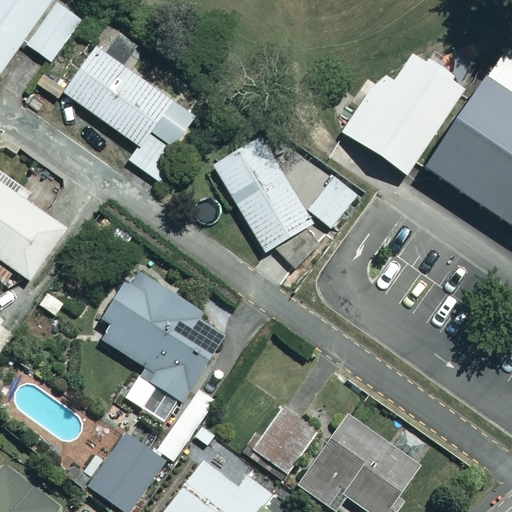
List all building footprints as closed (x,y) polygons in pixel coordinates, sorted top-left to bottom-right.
[(0,0),(0,72),(20,43),(48,0),(0,0)] [(49,0),(48,0),(20,43),(49,63),(78,19),(49,0)] [(154,181),(196,122),(93,48),(60,94),(136,148),(126,161),(154,181)] [(511,59),(502,53),(424,178),(511,232),(511,59)] [(406,57),(349,146),(387,170),(410,184),(466,94),(406,57)] [(206,89),(190,74),(174,91),(191,106),(206,89)] [(60,107),(38,91),(27,106),(49,122),(60,107)] [(309,223),(255,139),(209,168),(263,252),(309,223)] [(355,195),(333,177),(305,212),(328,230),(355,195)] [(0,183),(0,263),(24,282),(62,232),(0,183)] [(222,329),(128,273),(89,337),(143,370),(138,378),(178,402),(222,329)] [(151,394),(134,383),(120,404),(137,415),(151,394)] [(212,401),(195,390),(155,451),(171,462),(212,401)] [(312,431),(283,410),(253,451),(282,472),(312,431)] [(385,511),(415,463),(340,417),(297,488),(333,510),(340,498),(363,511),(385,511)] [(124,511),(163,461),(125,433),(85,486),(119,511),(124,511)] [(234,488),(200,460),(157,511),(263,511),(260,509),(270,498),(244,476),(234,488)] [(0,511),(55,511),(56,511),(4,468),(0,473),(0,511)]
